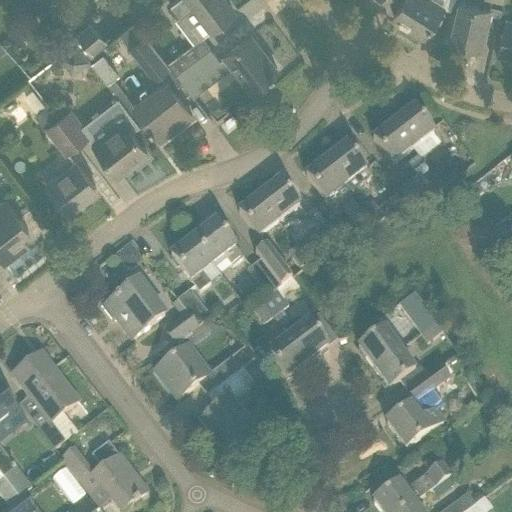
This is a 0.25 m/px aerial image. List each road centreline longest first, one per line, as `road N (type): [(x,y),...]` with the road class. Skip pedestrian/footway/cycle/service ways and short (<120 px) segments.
road 1 (residential): [(38,291),(150,204),(187,182),(253,163),(302,131),(350,34)]
road 2 (residential): [(38,291),(198,493)]
road 3 (residential): [(511,104),(439,81),(350,34)]
